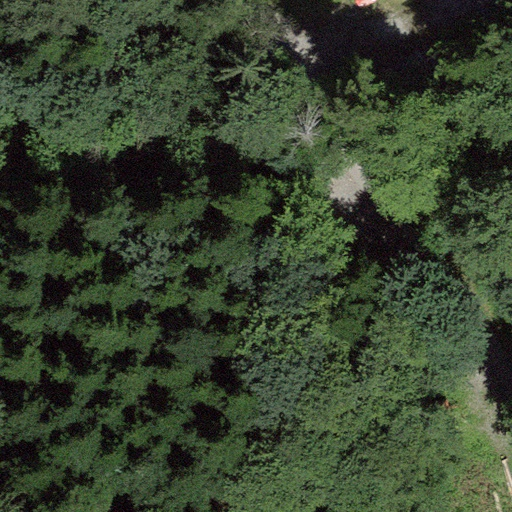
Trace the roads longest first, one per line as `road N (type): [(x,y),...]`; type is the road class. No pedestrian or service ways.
road 1 (unclassified): [(250,0),(364,194),(427,243),(511,379)]
road 2 (track): [(364,194),(156,151),(0,175)]
